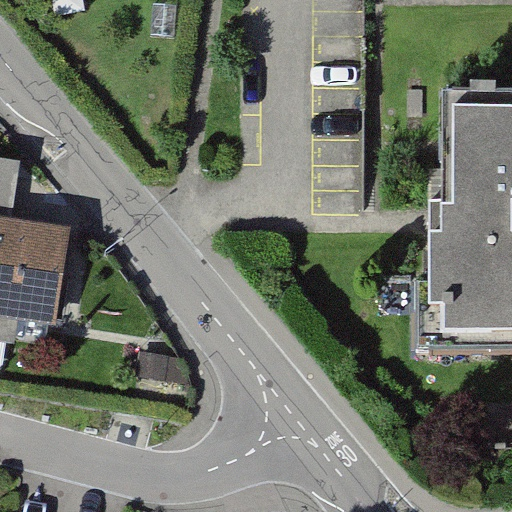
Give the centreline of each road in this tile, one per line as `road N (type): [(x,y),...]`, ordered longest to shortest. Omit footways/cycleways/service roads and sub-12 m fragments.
road 1 (residential): [(280,425),(257,370),(73,131),(0,53)]
road 2 (residential): [(0,438),(151,478),(184,478),(242,460),(280,425)]
road 3 (residential): [(371,511),(317,446),(280,425)]
